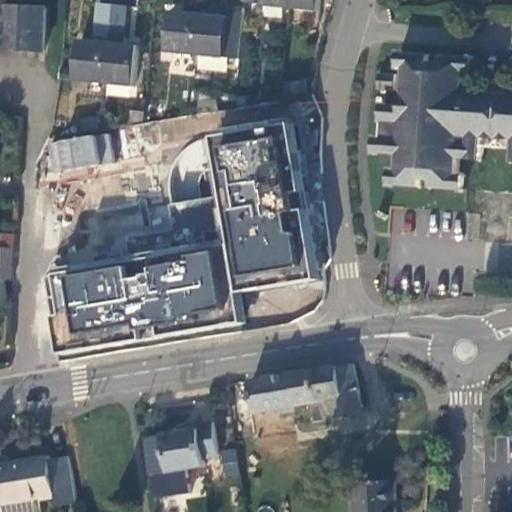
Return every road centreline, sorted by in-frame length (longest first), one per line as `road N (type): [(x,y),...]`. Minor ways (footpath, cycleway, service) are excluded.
road 1 (residential): [(21,387),(32,74),(0,71)]
road 2 (residential): [(352,334),(327,119),(360,0)]
road 3 (residential): [(352,334),(21,387)]
road 4 (residential): [(457,511),(466,354)]
